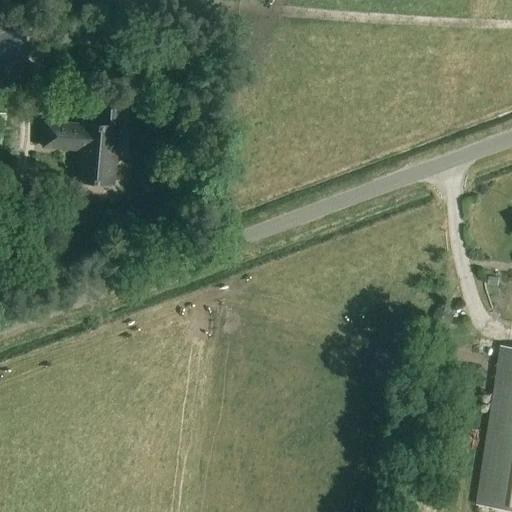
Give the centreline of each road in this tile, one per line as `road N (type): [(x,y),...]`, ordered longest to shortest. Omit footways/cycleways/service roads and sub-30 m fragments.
road 1 (unclassified): [(0,332),(511,143)]
road 2 (track): [(151,0),(511,29)]
